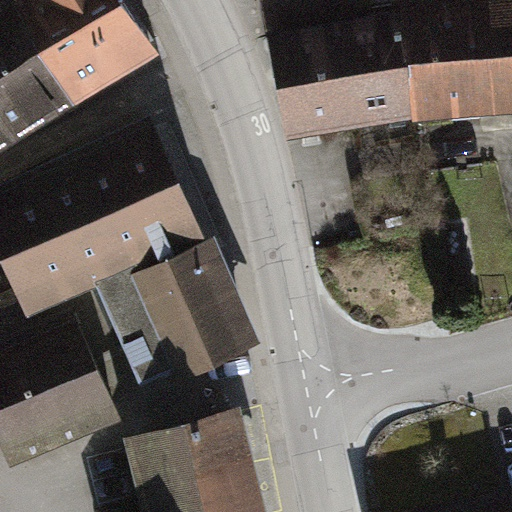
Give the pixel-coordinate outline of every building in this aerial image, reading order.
[(0,0),(0,46),(35,25),(18,0),(0,0)] [(118,58),(82,0),(18,0),(35,25),(73,85),(118,58)] [(153,37),(130,0),(82,0),(118,58),(153,37)] [(269,0),(271,10),(326,0),(269,0)] [(511,0),(404,0),(406,10),(275,33),(291,125),(411,104),(511,96),(511,0)] [(0,138),(76,91),(35,25),(0,46),(0,138)] [(150,117),(0,184),(0,238),(28,301),(97,270),(147,381),(249,335),(150,117)] [(62,311),(0,339),(0,414),(16,450),(107,409),(62,311)] [(156,511),(230,511),(260,504),(237,413),(138,438),(139,444),(156,511)]
